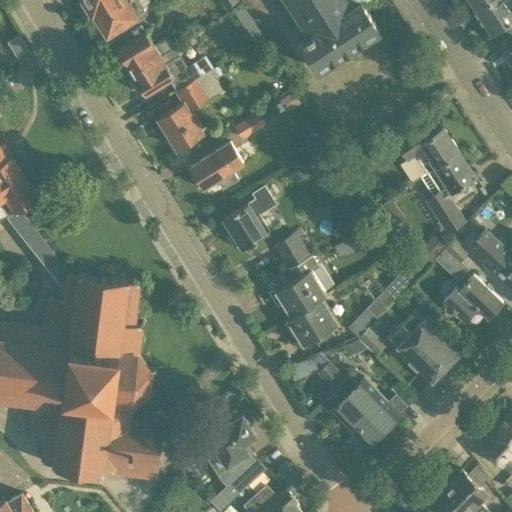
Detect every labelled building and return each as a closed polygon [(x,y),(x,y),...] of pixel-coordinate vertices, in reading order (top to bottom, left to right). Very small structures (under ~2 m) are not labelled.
[(84,0),(92,13),(94,11),(112,0),(84,0)] [(112,0),(94,11),(107,33),(145,9),(140,0),(112,0)] [(154,0),(160,9),(175,0),(154,0)] [(220,0),(226,9),(238,0),(220,0)] [(370,33),(379,28),(362,3),(366,0),(287,0),(309,33),(299,40),(318,68),(334,57),(342,68),(339,70),(365,111),(405,85),(379,44),(377,44),(370,33)] [(471,0),(477,8),(489,0),(471,0)] [(492,32),(505,23),(511,33),(511,4),(509,0),(489,0),(477,8),(492,32)] [(242,3),(228,12),(249,45),(263,36),(242,3)] [(120,61),(125,61),(130,70),(180,39),(175,31),(154,44),(145,30),(117,47),(118,50),(116,54),(120,61)] [(19,32),(7,40),(21,64),(34,57),(19,32)] [(173,45),(181,40),(180,39),(130,70),(135,78),(133,83),(138,90),(143,90),(145,93),(169,78),(175,87),(212,64),(205,53),(201,56),(200,55),(185,65),(173,45)] [(202,130),(190,110),(209,98),(223,89),(210,68),(213,66),(212,64),(175,87),(172,89),(180,101),(158,115),(168,132),(167,133),(173,143),(175,142),(177,145),(202,130)] [(293,90),(281,98),(287,108),(300,100),(293,90)] [(267,122),(258,109),(234,124),(242,137),(267,122)] [(424,156),(432,168),(460,150),(444,126),(420,142),(417,137),(400,148),(407,159),(412,155),(414,157),(425,150),(427,153),(424,156)] [(390,148),(381,134),(354,153),(363,167),(390,148)] [(238,178),(231,168),(244,160),(231,140),(190,166),(194,172),(191,174),(198,186),(201,184),(202,186),(216,177),(222,188),(238,178)] [(0,215),(1,217),(10,212),(19,206),(37,195),(6,146),(3,141),(0,143),(0,215)] [(476,175),(460,150),(432,168),(439,179),(444,180),(445,182),(437,187),(438,189),(424,198),(446,232),(465,218),(450,196),(466,186),(464,182),(476,175)] [(256,215),(267,208),(263,202),(272,196),(264,183),(251,191),(254,196),(248,201),(247,200),(221,216),(230,230),(227,234),(234,244),(238,243),(240,246),(265,231),(256,215)] [(26,215),(19,206),(10,212),(18,223),(15,224),(17,227),(19,225),(26,234),(23,236),(25,239),(28,237),(35,245),(32,247),(34,250),(36,248),(43,257),(40,259),(42,262),(45,260),(52,268),(49,270),(51,273),(54,271),(62,282),(66,282),(64,295),(52,293),(48,289),(45,291),(49,296),(47,309),(43,311),(41,324),(28,322),(28,318),(24,317),(23,322),(11,320),(11,316),(7,316),(7,320),(0,318),(0,398),(12,400),(12,405),(16,406),(17,401),(30,403),(29,413),(32,417),(31,429),(25,433),(27,436),(32,433),(45,434),(44,446),(38,445),(37,450),(43,451),(41,460),(52,461),(52,464),(102,471),(103,467),(156,475),(162,429),(128,425),(131,400),(146,389),(151,392),(153,388),(148,385),(151,368),(156,366),(156,363),(148,364),(138,350),(141,324),(146,320),(143,317),(139,321),(133,320),(134,308),(140,309),(140,305),(135,304),(136,293),(142,293),(142,289),(136,288),(137,280),(128,279),(128,276),(79,270),(79,272),(67,271),(62,264),(64,263),(63,261),(60,262),(54,253),(56,251),(54,249),(52,250),(45,241),(47,239),(46,237),(43,239),(37,230),(40,229),(37,225),(35,227),(28,219),(31,217),(28,214),(26,215)] [(511,246),(509,250),(484,226),(478,232),(465,247),(468,251),(490,270),(498,262),(511,274),(511,246)] [(351,234),(358,248),(369,242),(361,229),(351,234)] [(408,260),(421,271),(446,244),(433,232),(408,260)] [(458,261),(468,251),(465,247),(459,241),(454,237),(444,248),(458,261)] [(281,254),(287,264),(308,252),(302,242),(281,254)] [(285,283),(269,292),(277,305),(281,302),(289,315),(284,318),(285,319),(326,293),(310,268),(316,264),(310,254),(279,274),(285,283)] [(415,276),(404,266),(366,307),(377,317),(415,276)] [(473,273),(458,288),(456,286),(443,299),(464,319),(476,306),(487,317),(503,301),(473,273)] [(327,294),(326,293),(285,319),(301,345),(312,338),(315,342),(328,334),(325,330),(338,322),(322,297),(327,294)] [(413,309),(400,323),(445,366),(461,349),(426,314),(422,318),(413,309)] [(430,381),(445,366),(400,323),(388,336),(397,345),(394,347),(430,381)] [(368,324),(358,335),(376,351),(386,340),(368,324)] [(306,367),(316,363),(311,358),(304,360),(306,367)] [(330,358),(322,366),(338,382),(339,381),(333,376),(340,369),(330,358)] [(331,388),(338,382),(322,366),(316,372),(331,388)] [(352,371),(339,383),(384,428),(399,412),(397,410),(406,402),(395,391),(387,400),(364,376),(360,379),(352,371)] [(367,443),(384,428),(339,383),(327,395),(335,404),(332,407),(355,431),(347,439),(358,450),(366,442),(367,443)] [(511,412),(511,411),(499,423),(511,435),(511,412)] [(220,478),(227,486),(212,499),(220,509),(264,468),(256,459),(250,449),(247,451),(243,444),(255,436),(242,414),(232,420),(230,417),(226,416),(216,422),(215,426),(217,429),(207,435),(229,469),(220,478)] [(511,458),(510,456),(511,453),(511,435),(499,423),(488,435),(491,438),(483,447),(501,465),(502,464),(511,472),(511,458)] [(288,461),(277,471),(289,484),(299,476),(288,461)] [(488,477),(476,463),(468,472),(460,464),(430,494),(447,511),(491,511),(479,500),(488,491),(481,484),(488,477)] [(266,483),(255,493),(272,511),(303,511),(294,501),(296,499),(286,488),(277,495),(266,483)] [(9,498),(7,494),(0,497),(0,511),(35,511),(22,490),(9,498)] [(272,511),(255,493),(245,502),(253,511),(272,511)]
